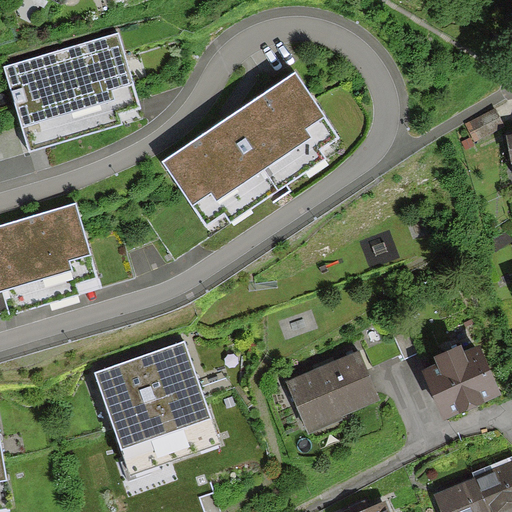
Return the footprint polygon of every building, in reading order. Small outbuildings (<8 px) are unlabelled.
[(117,36),(5,68),(25,137),(121,110),(117,97),(133,92),(117,36)] [(296,77),(166,162),(207,224),(337,139),(296,77)] [(74,208),(0,228),(0,290),(90,265),(74,208)] [(184,347),(94,379),(132,484),(222,452),(184,347)] [(440,366),(428,372),(445,415),(496,394),(478,351),(462,357),(460,352),(438,361),(440,366)] [(358,355),(290,384),(309,428),(377,399),(358,355)] [(0,442),(0,508),(11,506),(0,442)] [(500,511),(511,507),(511,471),(510,467),(475,482),(487,511),(500,511)] [(487,511),(475,482),(440,497),(445,511),(487,511)]
